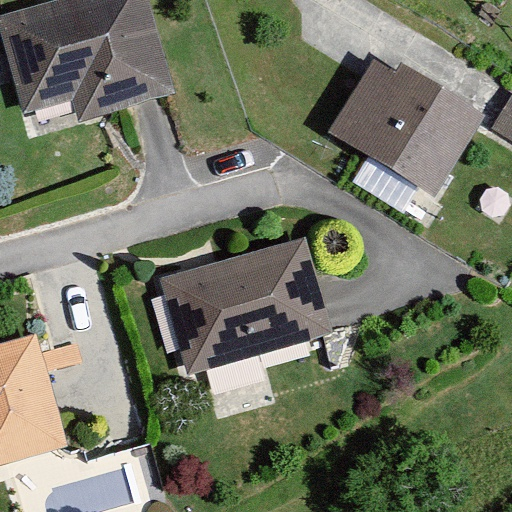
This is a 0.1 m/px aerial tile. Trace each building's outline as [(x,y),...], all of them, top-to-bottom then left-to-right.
[(125,0),(76,0),(0,17),(0,69),(13,115),(65,103),(70,120),(150,102),(125,0)] [(462,124),(360,57),(318,140),(416,198),(462,124)] [(511,142),(511,107),(497,133),(511,142)] [(287,247),(152,276),(172,367),(311,339),(287,247)] [(26,340),(0,348),(0,469),(52,454),(26,340)]
